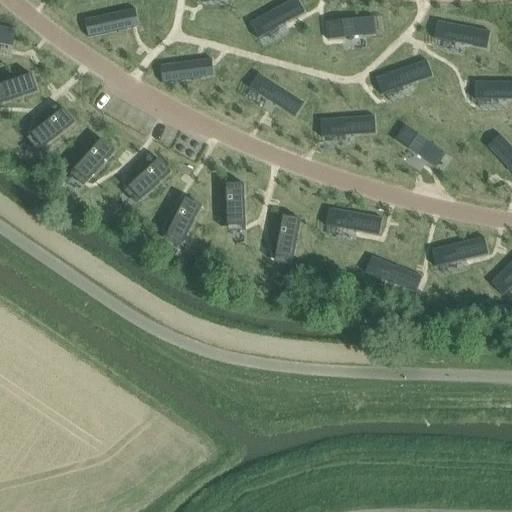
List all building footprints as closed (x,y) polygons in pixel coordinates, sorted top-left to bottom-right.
[(297,0),(294,0),(249,25),(258,40),(305,14),(297,0)] [(128,12),(85,21),(88,38),(131,29),(128,12)] [(374,18),(326,23),(328,41),(376,36),(374,18)] [(437,22),(434,40),(487,51),(490,33),(437,22)] [(0,27),(0,45),(13,48),(16,31),(0,27)] [(204,61),(160,67),(163,85),(207,79),(204,61)] [(427,62),(376,80),(382,97),(433,79),(427,62)] [(259,75),(249,90),(295,119),(305,104),(259,75)] [(32,76),(0,86),(0,105),(38,93),(32,76)] [(511,83),(475,83),(475,101),(511,101),(511,83)] [(64,110),(32,135),(43,149),(75,124),(64,110)] [(375,117),(321,121),(322,139),(376,135),(375,117)] [(405,127),(395,142),(435,169),(445,154),(405,127)] [(511,148),(501,136),(488,148),(511,174),(511,148)] [(102,141),(74,171),(88,183),(115,153),(102,141)] [(159,161),(129,188),(141,201),(171,174),(159,161)] [(244,185),(226,186),(228,227),(246,226),(244,185)] [(186,199),(168,236),(184,243),(202,207),(186,199)] [(329,210),(326,228),(379,237),(382,219),(329,210)] [(283,218),(275,258),(293,261),(301,221),(283,218)] [(484,239),(432,251),(436,269),(488,256),(484,239)] [(372,258),(365,274),(416,295),(422,278),(372,258)] [(511,263),(490,285),(503,298),(511,288),(511,263)]
